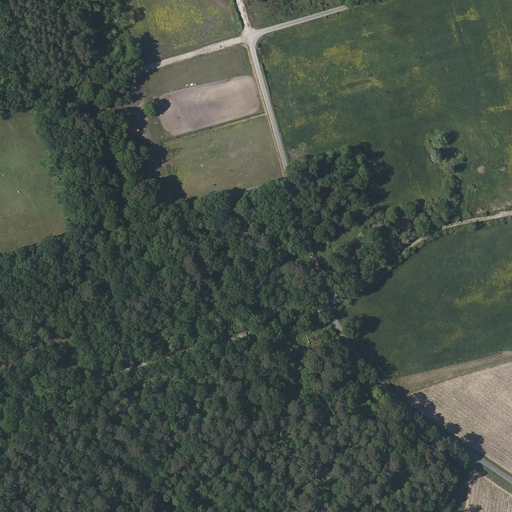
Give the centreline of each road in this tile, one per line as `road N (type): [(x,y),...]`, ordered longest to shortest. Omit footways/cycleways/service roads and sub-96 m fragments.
road 1 (residential): [(511,482),(358,356),(254,35),(373,0)]
road 2 (track): [(254,35),(0,106)]
road 3 (track): [(335,300),(423,236),(511,214)]
